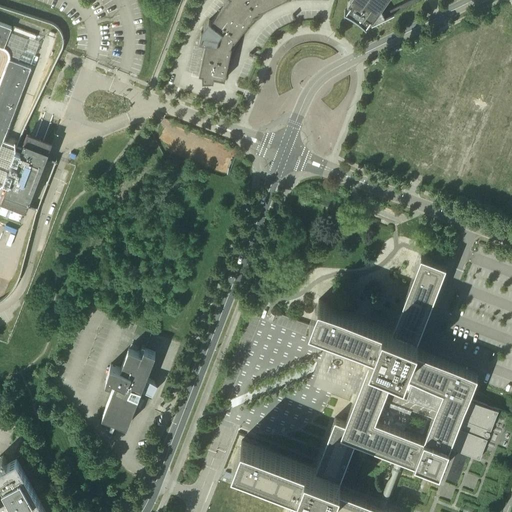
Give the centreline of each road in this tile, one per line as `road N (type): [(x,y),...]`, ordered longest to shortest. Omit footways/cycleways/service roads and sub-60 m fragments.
road 1 (residential): [(142,511),(284,150)]
road 2 (residential): [(284,150),(318,78),(474,0)]
road 3 (residential): [(511,240),(284,150)]
road 4 (residential): [(284,150),(164,104)]
